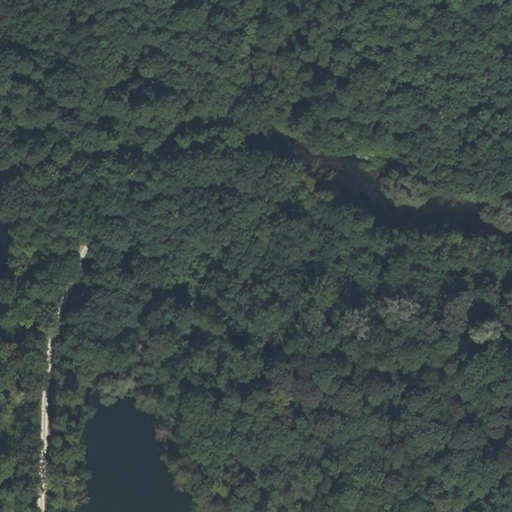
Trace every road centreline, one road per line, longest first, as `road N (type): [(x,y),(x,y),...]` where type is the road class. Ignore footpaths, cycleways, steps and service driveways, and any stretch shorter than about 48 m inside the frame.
road 1 (track): [(44,511),(39,395),(66,286),(108,219),(173,185),(233,184),(288,195),(391,256),(511,282)]
road 2 (track): [(0,130),(53,154),(108,219)]
